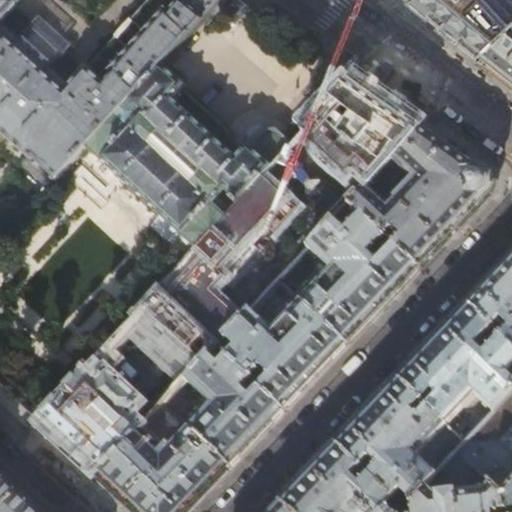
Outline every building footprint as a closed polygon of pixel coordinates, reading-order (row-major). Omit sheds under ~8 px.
[(0,0),(0,131),(31,160),(33,158),(58,181),(86,150),(160,69),(210,15),(223,0),(148,0),(71,87),(0,23),(20,0),(0,0)] [(252,7),(242,0),(223,0),(210,15),(216,20),(220,20),(224,15),(236,26),(252,7)] [(511,0),(411,0),(434,20),(479,57),(511,25),(511,0)] [(511,25),(479,57),(503,76),(511,83),(511,25)] [(326,109),(354,79),(329,61),(319,73),(323,76),(307,92),(326,109)] [(182,90),(160,69),(86,150),(196,251),(222,223),(290,149),(287,146),(287,144),(286,143),(288,142),(276,131),(275,132),(274,131),(272,132),(271,131),(270,132),(268,131),(252,148),(253,149),(251,152),(248,150),(237,163),(171,102),(182,90)] [(374,93),(354,79),(326,109),(308,129),(320,141),(313,149),(348,182),(356,174),(368,185),(391,161),(422,127),(416,123),(374,93)] [(458,153),(422,127),(391,161),(413,181),(388,207),(367,187),(350,206),(420,271),(457,231),(483,204),(482,203),(483,202),(487,200),(489,199),(490,197),(493,193),(495,188),(495,184),(494,181),(490,175),(484,171),(480,170),(479,169),(480,168),(458,153)] [(382,310),(420,271),(350,206),(310,248),(330,268),(299,301),(347,347),(382,310)] [(272,269),(222,223),(196,251),(159,291),(219,347),(225,340),(249,315),(279,282),(293,267),(295,265),(285,256),(272,269)] [(511,260),(507,266),(469,306),(511,347),(511,260)] [(299,272),(293,267),(279,282),(285,288),(299,272)] [(210,357),(219,347),(159,291),(125,327),(172,371),(143,403),(107,370),(104,373),(105,373),(97,382),(85,371),(38,422),(65,448),(98,479),(164,406),(181,388),(187,382),(210,357)] [(268,333),(249,315),(225,340),(236,350),(228,358),(284,412),(316,379),(347,347),(299,301),(268,333)] [(511,395),(511,347),(469,306),(430,347),(398,380),(417,397),(423,403),(446,426),(475,396),(494,414),(511,395)] [(220,367),(210,357),(187,382),(210,404),(187,427),(230,469),(257,440),(284,412),(228,358),(220,367)] [(411,404),(417,397),(398,380),(367,413),(336,445),(393,500),(401,493),(412,503),(427,487),(436,476),(416,457),(446,426),(423,403),(417,410),(411,404)] [(188,394),(181,388),(164,406),(171,412),(188,394)] [(511,395),(494,414),(458,454),(490,484),(503,496),(511,486),(511,395)] [(187,427),(171,412),(164,406),(98,479),(128,507),(133,511),(189,511),(192,509),(230,469),(187,427)] [(388,511),(386,509),(393,500),(336,445),(309,473),(280,504),(289,511),(388,511)] [(38,511),(0,476),(0,511),(38,511)] [(504,511),(503,496),(490,484),(485,490),(437,496),(427,487),(412,503),(404,511),(403,511),(504,511)] [(511,511),(511,486),(503,496),(504,511),(511,511)]
